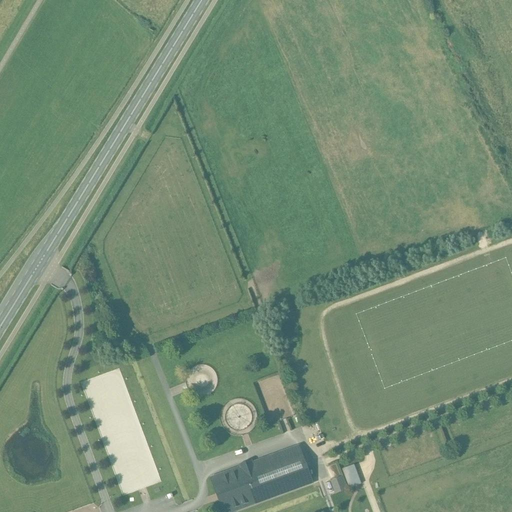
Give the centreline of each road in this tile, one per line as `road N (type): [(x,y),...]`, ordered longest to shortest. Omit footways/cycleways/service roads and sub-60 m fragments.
road 1 (primary): [(40,260),(200,0)]
road 2 (unclassified): [(40,260),(70,287),(81,327),(68,368),(69,399),(109,511)]
road 3 (unclassified): [(180,511),(198,499),(200,476),(151,352)]
